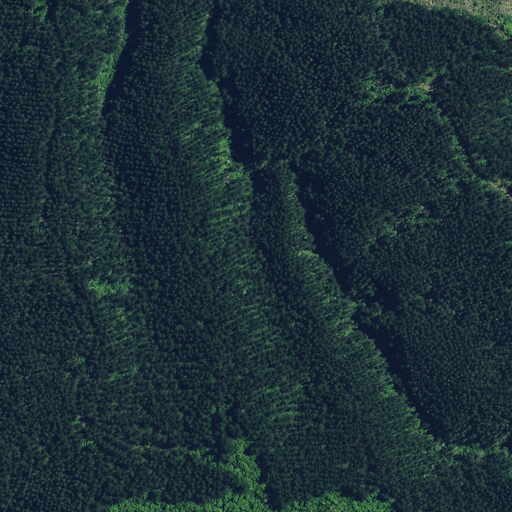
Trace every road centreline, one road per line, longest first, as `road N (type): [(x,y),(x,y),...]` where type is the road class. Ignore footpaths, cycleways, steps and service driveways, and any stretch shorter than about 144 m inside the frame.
road 1 (track): [(57,0),(63,46),(42,214),(59,236),(72,287)]
road 2 (track): [(511,58),(471,57),(434,79),(437,104),(481,166),(511,193)]
